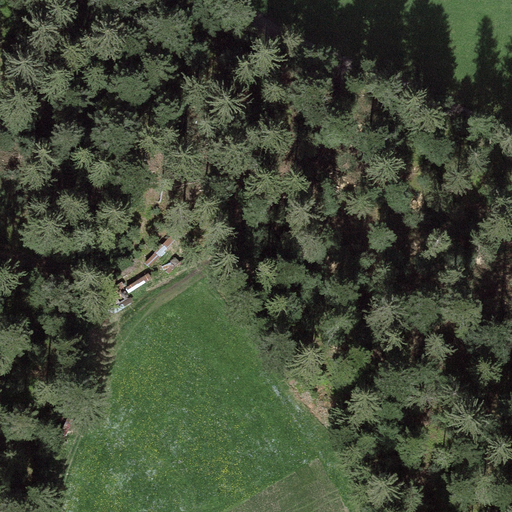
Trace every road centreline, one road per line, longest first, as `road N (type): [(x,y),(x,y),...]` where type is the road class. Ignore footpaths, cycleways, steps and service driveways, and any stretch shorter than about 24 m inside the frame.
road 1 (track): [(287,29),(176,280),(29,511)]
road 2 (track): [(511,135),(287,29)]
